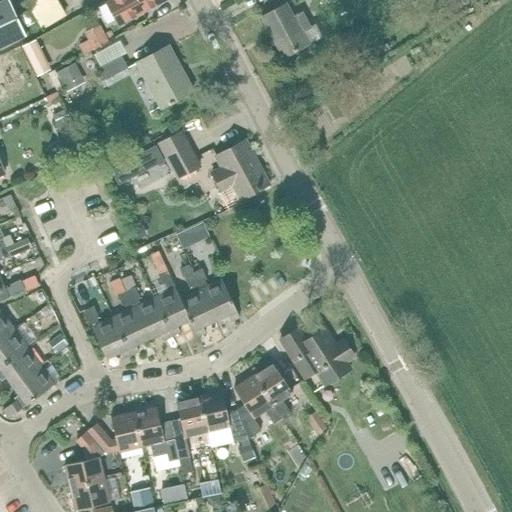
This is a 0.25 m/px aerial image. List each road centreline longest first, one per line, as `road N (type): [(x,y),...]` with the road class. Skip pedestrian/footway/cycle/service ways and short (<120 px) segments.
road 1 (residential): [(11,442),(78,395),(218,364),(348,272)]
road 2 (secondary): [(348,272),(201,0)]
road 3 (secondary): [(480,511),(348,272)]
